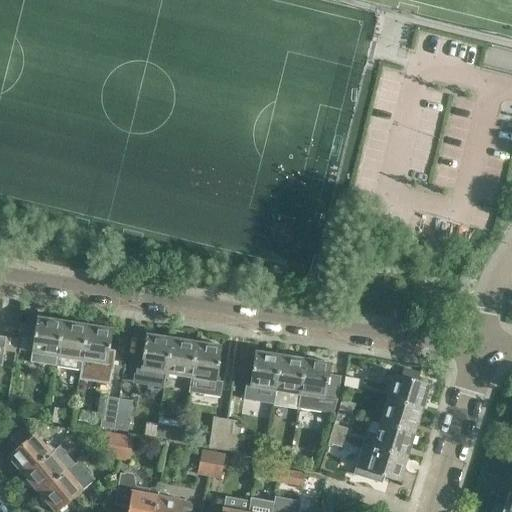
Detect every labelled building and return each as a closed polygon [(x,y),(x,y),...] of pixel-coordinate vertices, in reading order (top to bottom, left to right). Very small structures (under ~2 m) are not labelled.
[(17,330),(16,339),(14,355),(18,355),(17,361),(54,367),(62,321),(37,317),(36,325),(18,322),(17,330)] [(62,321),(54,367),(79,371),(87,325),(62,321)] [(87,325),(81,361),(104,365),(104,364),(107,365),(113,329),(87,325)] [(146,371),(146,372),(165,375),(171,338),(147,334),(141,370),(146,371)] [(0,364),(2,365),(4,353),(14,355),(16,339),(0,336),(0,364)] [(171,338),(165,375),(190,378),(196,342),(171,338)] [(196,342),(190,378),(191,378),(189,392),(220,397),(223,381),(216,380),(221,346),(196,342)] [(254,388),(274,391),(280,355),(255,351),(249,387),(254,388)] [(274,391),(272,405),(297,409),(305,359),(280,355),(274,391)] [(305,359),(299,395),(300,396),(298,409),(322,413),(321,418),(331,421),(338,400),(341,376),(329,374),(331,364),(305,359)] [(393,377),(386,399),(421,410),(429,384),(396,374),(394,378),(393,377)] [(359,379),(345,377),(344,387),(358,389),(359,379)] [(118,398),(105,396),(100,427),(114,429),(118,398)] [(133,401),(118,398),(114,429),(128,431),(133,401)] [(386,399),(379,423),(414,435),(421,410),(386,399)] [(343,401),(340,411),(354,415),(356,406),(343,401)] [(49,407),(47,421),(57,423),(60,409),(49,407)] [(209,448),(222,450),(228,419),(214,417),(209,448)] [(228,419),(222,450),(237,452),(241,421),(228,419)] [(379,423),(372,447),(406,458),(414,435),(379,423)] [(157,424),(155,438),(179,442),(181,428),(157,424)] [(334,424),(331,434),(345,438),(348,429),(334,424)] [(109,439),(111,432),(99,430),(98,437),(109,439)] [(1,447),(9,456),(8,457),(23,474),(51,451),(39,436),(38,437),(35,434),(28,440),(20,431),(1,447)] [(118,460),(123,434),(111,432),(109,439),(109,440),(105,457),(118,460)] [(130,462),(133,437),(123,434),(118,460),(130,462)] [(331,434),(328,443),(342,447),(345,438),(331,434)] [(282,447),(279,461),(291,463),(293,449),(282,447)] [(372,447),(365,467),(366,467),(365,471),(399,482),(406,458),(372,447)] [(197,475),(209,477),(214,453),(202,450),(197,475)] [(51,451),(23,474),(26,478),(24,480),(31,487),(33,485),(39,493),(69,468),(62,460),(60,462),(51,451)] [(214,453),(209,477),(221,479),(226,455),(214,453)] [(69,468),(39,493),(55,511),(57,511),(86,488),(84,486),(91,480),(76,462),(69,468)] [(277,482),(279,469),(273,468),(271,481),(277,482)] [(305,473),(279,469),(277,482),(302,487),(305,473)] [(112,505),(129,508),(128,511),(154,511),(157,495),(138,491),(138,489),(134,488),(132,475),(118,472),(112,505)] [(511,511),(511,493),(509,492),(504,507),(498,505),(496,511),(511,511)] [(157,495),(154,511),(190,511),(193,502),(184,500),(180,500),(180,499),(157,495)] [(247,511),(248,511),(250,501),(226,496),(222,511),(247,511)]
